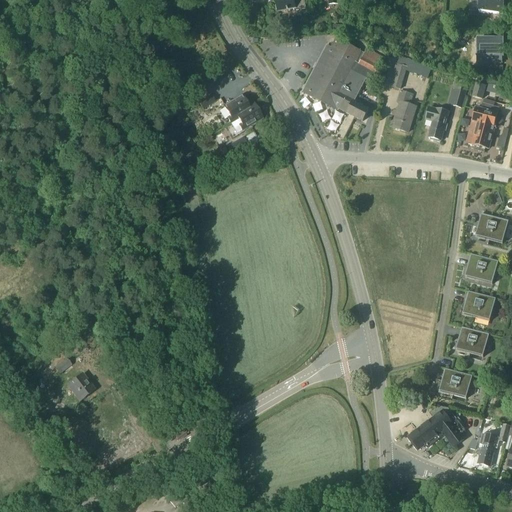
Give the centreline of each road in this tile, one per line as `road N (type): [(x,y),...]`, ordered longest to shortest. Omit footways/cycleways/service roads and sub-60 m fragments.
road 1 (residential): [(465,165),(435,361)]
road 2 (secondary): [(315,162),(222,0)]
road 3 (secondary): [(370,337),(315,162)]
road 4 (residential): [(74,511),(206,438)]
road 5 (residential): [(465,165),(315,162)]
